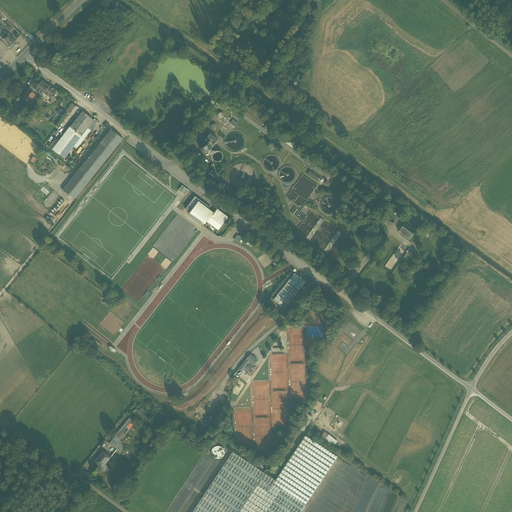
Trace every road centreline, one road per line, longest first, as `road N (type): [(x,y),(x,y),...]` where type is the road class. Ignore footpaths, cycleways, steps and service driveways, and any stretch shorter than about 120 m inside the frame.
road 1 (unclassified): [(25,54),(471,389)]
road 2 (unclassified): [(124,511),(0,419)]
road 3 (unclassified): [(415,511),(471,389)]
